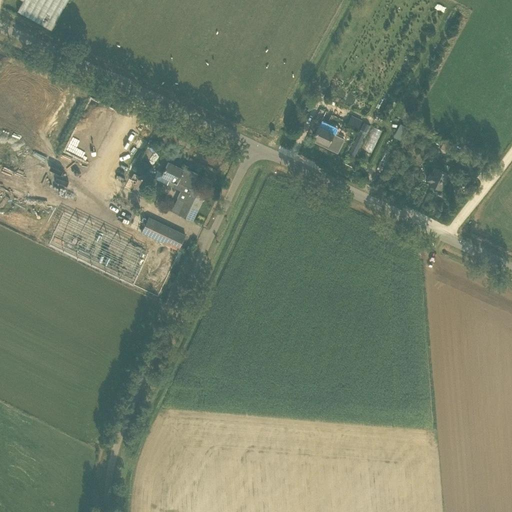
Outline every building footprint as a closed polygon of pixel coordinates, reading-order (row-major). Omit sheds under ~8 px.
[(22,0),(23,0),(17,11),(51,29),(67,0),(22,0)] [(351,116),(348,122),(347,124),(358,129),(362,121),(351,116)] [(313,137),(320,140),(319,143),(336,151),(343,138),(335,134),(338,128),(327,122),(327,123),(321,120),(318,126),(313,137)] [(354,155),(369,125),(364,123),(349,153),(348,154),(354,156),(354,155)] [(442,144),(440,148),(446,151),(450,143),(444,140),(442,144)] [(182,169),(168,162),(163,173),(162,176),(169,179),(167,183),(174,187),(181,190),(177,198),(184,201),(190,188),(192,183),(190,182),(194,175),(183,169),(182,169)] [(429,172),(426,179),(429,180),(428,183),(440,189),(448,172),(440,169),(441,166),(436,164),(435,166),(431,173),(429,172)] [(190,188),(184,201),(178,213),(192,220),(204,194),(190,188)] [(185,235),(176,231),(148,218),(141,232),(164,243),(178,249),(185,235)]
